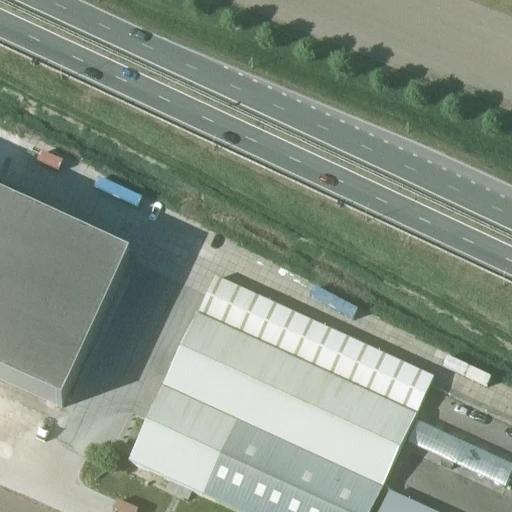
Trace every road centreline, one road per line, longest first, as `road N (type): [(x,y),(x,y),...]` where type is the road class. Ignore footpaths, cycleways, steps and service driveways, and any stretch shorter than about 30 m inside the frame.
road 1 (trunk): [(0,23),(511,259)]
road 2 (trunk): [(511,215),(45,0)]
